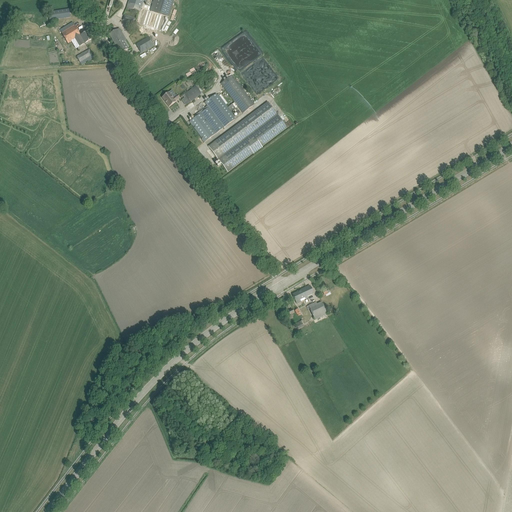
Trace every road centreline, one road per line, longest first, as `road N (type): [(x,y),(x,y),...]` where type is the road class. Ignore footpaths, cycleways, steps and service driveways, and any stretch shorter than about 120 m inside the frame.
road 1 (unclassified): [(281,284),(134,90),(78,0)]
road 2 (tertiary): [(47,511),(173,361),(281,284)]
road 3 (tertiary): [(281,284),(511,145)]
